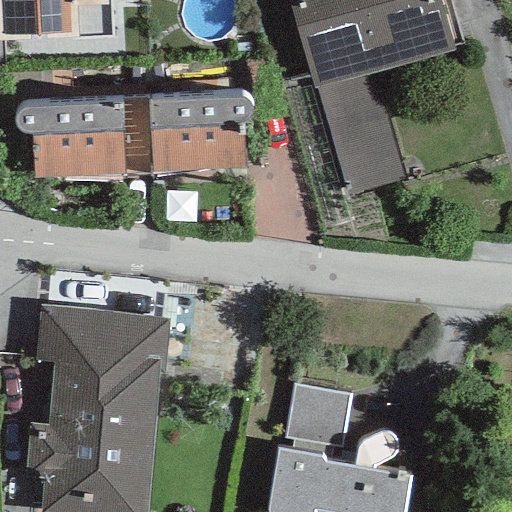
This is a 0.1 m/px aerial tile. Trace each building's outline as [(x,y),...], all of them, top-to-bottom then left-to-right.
[(0,0),(0,40),(78,36),(77,7),(108,6),(107,0),(0,0)] [(289,0),(314,90),(375,73),(454,51),(439,0),(289,0)] [(404,180),(375,73),(314,90),(346,197),(404,180)] [(151,174),(147,102),(148,98),(121,99),(121,105),(28,110),(22,111),(15,116),(14,121),(16,130),(25,136),(30,136),(32,178),(151,174)] [(239,98),(147,102),(151,174),(244,168),(243,125),(249,121),(254,114),(253,108),(247,102),(239,98)] [(163,319),(58,309),(38,308),(33,362),(53,363),(47,426),(29,425),(25,470),(43,471),(38,511),(145,511),(158,374),(163,375),(168,320),(163,319)] [(292,440),(290,451),(321,457),(323,444),(341,447),(350,394),(293,384),(284,439),(292,440)] [(290,451),(277,449),(268,506),(268,511),(267,511),(313,511),(314,511),(321,511),(403,511),(410,475),(396,473),(396,476),(373,471),(374,467),(394,455),(397,450),(397,444),(396,439),(393,435),(389,433),(385,432),(359,445),(357,448),(353,468),(324,462),(321,457),(290,451)]
